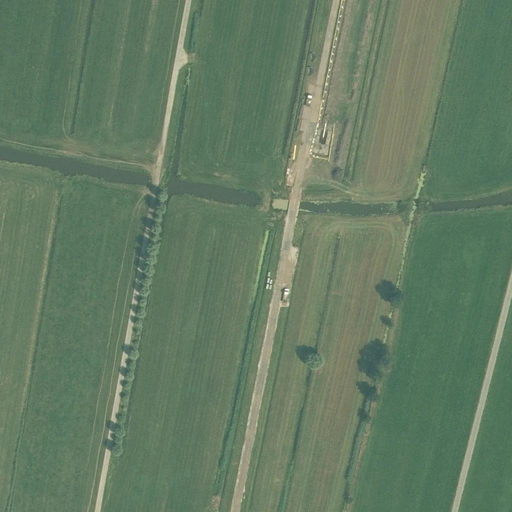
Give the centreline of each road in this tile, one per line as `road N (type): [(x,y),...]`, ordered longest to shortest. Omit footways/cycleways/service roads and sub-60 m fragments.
road 1 (track): [(97,511),(187,0)]
road 2 (track): [(511,284),(456,511)]
